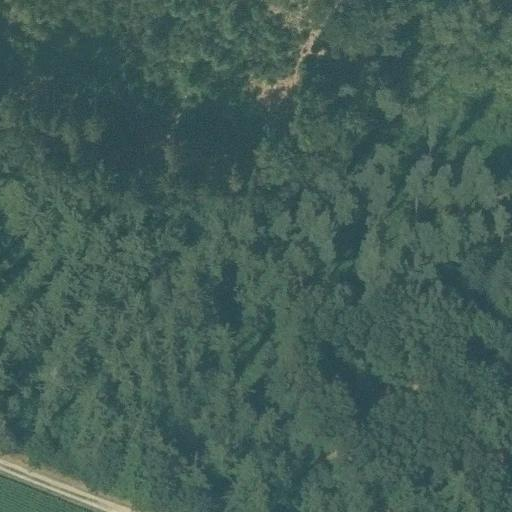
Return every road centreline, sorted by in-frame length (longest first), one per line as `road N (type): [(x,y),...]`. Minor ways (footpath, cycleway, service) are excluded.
road 1 (track): [(511,221),(391,511)]
road 2 (track): [(0,465),(118,511)]
